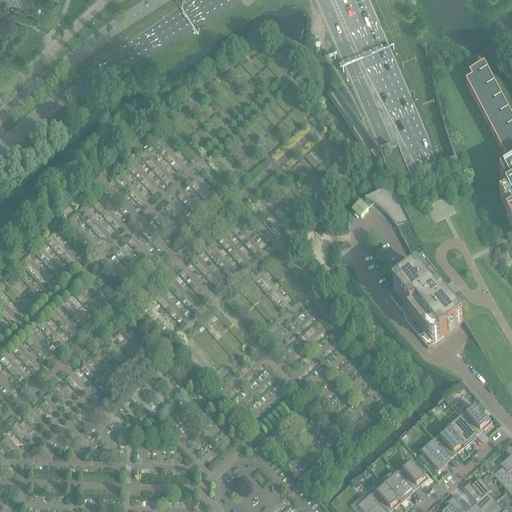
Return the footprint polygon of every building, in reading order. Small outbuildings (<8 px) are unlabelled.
[(6,0),(13,2),(12,5),(22,8),(24,0),(6,0)] [(511,117),(486,68),(469,77),(470,77),(472,81),(466,84),(508,165),(510,164),(511,167),(511,168),(500,175),(510,194),(500,200),(510,218),(507,220),(511,229),(511,117)] [(382,156),(379,151),(376,148),(371,152),(375,160),(382,156)] [(411,221),(398,193),(395,187),(366,201),(370,203),(375,206),(377,208),(380,210),(382,212),(385,214),(387,216),(389,218),(391,221),(393,223),(395,226),(397,228),(409,222),(411,221)] [(412,227),(409,222),(398,228),(401,233),(412,227)] [(414,232),(412,227),(401,233),(403,238),(414,232)] [(406,242),(417,237),(414,232),(403,238),(406,242)] [(408,247),(419,242),(417,237),(406,242),(408,247)] [(411,252),(422,246),(419,242),(408,247),(411,252)] [(413,257),(424,251),(422,246),(411,252),(413,257)] [(415,262),(426,256),(424,251),(413,257),(415,262)] [(429,262),(426,256),(415,262),(418,267),(429,262)] [(424,269),(389,297),(389,298),(390,298),(406,318),(404,319),(428,349),(428,350),(438,342),(445,337),(454,330),(463,322),(462,321),(447,302),(446,300),(444,301),(443,300),(446,297),(446,296),(441,291),(442,290),(441,290),(424,269)] [(474,408),(460,419),(475,436),(483,430),(484,432),(485,433),(492,426),(487,419),(486,421),(481,416),(474,408)] [(486,411),(481,416),(486,421),(487,419),(491,416),(490,416),(486,411)] [(475,436),(460,419),(447,431),(465,450),(470,445),(468,443),(475,436)] [(465,450),(447,431),(434,442),(449,459),(457,453),(458,455),(459,456),(465,450)] [(449,459),(434,442),(421,454),(433,467),(431,469),(437,475),(444,468),(442,466),(449,459)] [(491,475),(508,494),(511,490),(511,456),(500,467),(503,470),(494,477),(492,475),(491,475)] [(417,468),(421,473),(425,469),(417,460),(415,462),(419,467),(417,468)] [(410,463),(398,475),(413,492),(419,486),(421,488),(429,482),(424,475),(422,477),(410,463)] [(413,492),(398,475),(385,486),(402,506),(407,501),(405,499),(413,492)] [(493,483),(488,478),(482,483),(487,488),(493,483)] [(476,504),(471,508),(473,511),(487,511),(496,505),(488,496),(491,493),(480,480),(472,487),(470,485),(463,490),(476,504)] [(362,488),(356,482),(353,484),(359,491),(362,488)] [(402,506),(385,486),(372,498),(384,511),(389,511),(393,509),(395,511),(402,506)] [(384,511),(372,498),(358,510),(359,511),(384,511)] [(473,511),(471,508),(466,511),(465,511),(454,499),(447,505),(450,507),(444,511),(473,511)]
